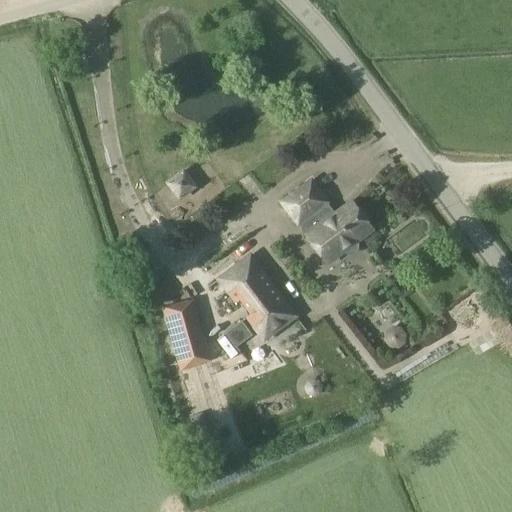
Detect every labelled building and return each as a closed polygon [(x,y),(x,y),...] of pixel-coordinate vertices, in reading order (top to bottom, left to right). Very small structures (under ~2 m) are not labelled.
[(174,167),(163,176),(176,192),(187,183),(174,167)] [(335,215),(326,203),(328,202),(312,181),(283,202),(299,224),(300,222),(309,234),(307,235),(328,263),(373,230),(352,202),(335,215)] [(296,315),(250,256),(221,280),(235,298),(241,294),(256,312),(249,318),(266,339),(296,315)] [(379,326),(395,317),(384,299),(369,308),(379,326)] [(188,302),(163,309),(180,370),(205,363),(188,302)] [(228,343),(241,336),(235,323),(221,329),(228,343)] [(232,424),(240,443),(262,434),(257,423),(240,430),(227,399),(281,377),(270,350),(176,388),(183,407),(198,400),(220,452),(236,446),(227,424),(216,429),(210,416),(222,411),(228,426),(232,424)] [(308,382),(306,388),(309,394),(315,396),(321,394),(323,387),(321,381),(315,379),(308,382)] [(187,417),(193,447),(205,444),(199,414),(187,417)]
